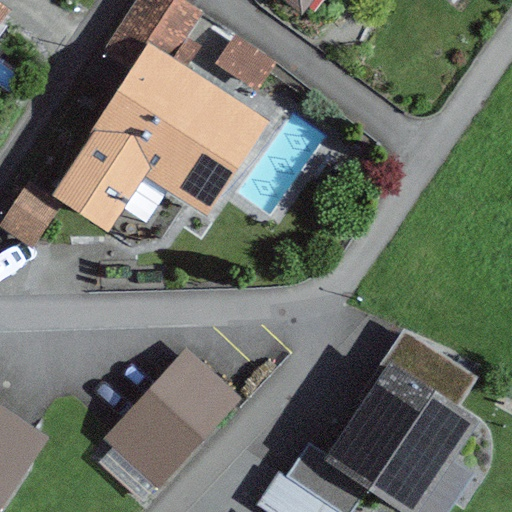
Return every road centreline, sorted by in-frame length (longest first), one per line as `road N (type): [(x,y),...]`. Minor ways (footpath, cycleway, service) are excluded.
road 1 (residential): [(511,31),(336,286),(286,296),(0,312)]
road 2 (unknown): [(325,288),(328,310),(309,354),(184,511)]
